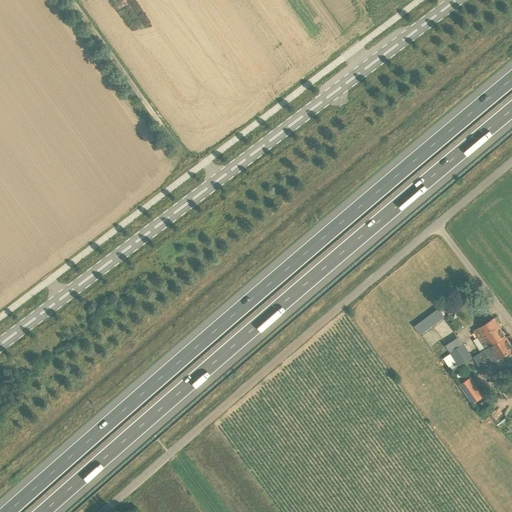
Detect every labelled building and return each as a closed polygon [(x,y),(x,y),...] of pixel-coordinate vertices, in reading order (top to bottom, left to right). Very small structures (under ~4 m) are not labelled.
[(421,329),(443,314),(439,308),(415,326),(421,334),(423,332),(421,329)] [(486,349),(506,337),(494,318),(474,331),(486,349)] [(494,362),(511,350),(511,346),(506,337),(486,349),(494,362)] [(450,352),(459,366),(472,357),(463,343),(450,352)] [(485,396),(472,376),(459,384),(473,404),(485,396)]
